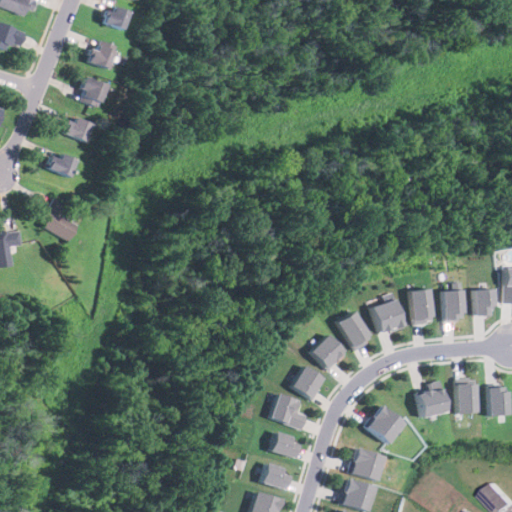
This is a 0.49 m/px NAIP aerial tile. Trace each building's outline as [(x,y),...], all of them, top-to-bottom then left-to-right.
[(0,0),(0,7),(27,16),(31,0),(0,0)] [(101,22),(120,29),(126,11),(107,4),(101,22)] [(6,41),(18,45),(21,36),(13,33),(15,28),(0,22),(0,48),(3,49),(6,41)] [(84,62),(105,68),(111,49),(90,43),(84,62)] [(74,98),(95,106),(104,83),(83,75),(74,98)] [(82,141),(89,125),(67,115),(60,131),(82,141)] [(74,158),(58,152),(57,157),(47,153),(42,167),(67,176),(74,158)] [(67,207),(53,198),(36,222),(64,241),(75,225),(61,216),(67,207)] [(0,265),(9,265),(7,245),(18,244),(16,230),(0,230),(0,265)] [(511,302),(511,266),(495,267),(496,303),(511,302)] [(404,324),(424,322),(421,287),(401,289),(404,324)] [(433,290),(436,320),(457,318),(454,288),(433,290)] [(466,315),(485,314),(484,288),(465,288),(466,315)] [(372,332),(383,328),(384,331),(397,327),(386,298),(363,306),(372,332)] [(365,338),(346,310),(329,321),(348,349),(365,338)] [(339,352),(320,333),(302,350),(321,370),(339,352)] [(316,377),(296,365),(283,385),(306,399),(313,388),(310,386),(316,377)] [(450,378),(451,412),(471,411),(470,378),(450,378)] [(422,389),(410,392),(416,417),(441,411),(433,379),(421,382),(422,389)] [(483,414),(504,414),(502,386),(482,387),(483,414)] [(293,400),(270,392),(261,417),(294,429),(299,414),(289,411),(293,400)] [(382,442),(397,422),(375,405),(359,426),(382,442)] [(282,440),(284,435),(267,430),(261,450),(287,457),(291,443),(282,440)] [(343,472),(371,480),(378,455),(351,447),(343,472)] [(274,465),(257,462),(253,483),(279,487),(281,474),(273,473),(274,465)] [(369,485),(342,477),(335,503),(362,510),(369,485)] [(499,511),(511,511),(511,497),(498,481),(484,495),(499,511)] [(240,511),(269,511),(274,498),(248,490),(240,511)]
